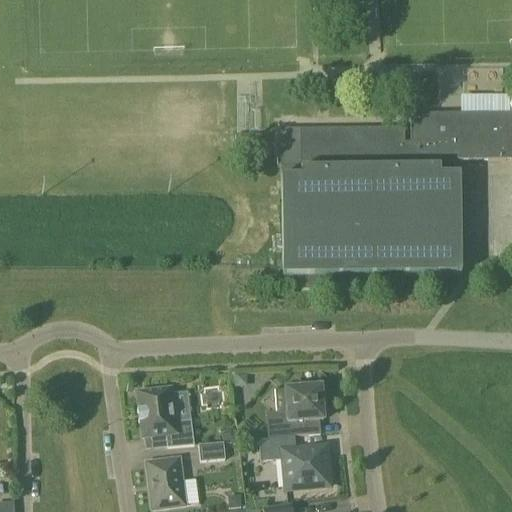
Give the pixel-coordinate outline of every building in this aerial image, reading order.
[(436,162),(450,162),(511,161),(511,115),(411,116),(411,144),(435,144),(436,162)] [(435,144),(411,144),(405,144),(405,130),(301,131),(281,131),(282,178),(283,278),(302,278),(304,290),(360,290),(360,277),(461,276),(460,177),(451,177),(450,162),(436,162),(435,144)] [(258,146),(258,136),(237,135),(237,146),(258,146)] [(247,376),(234,376),(234,388),(247,388),(247,376)] [(279,441),(295,439),(309,438),(308,424),(324,422),(322,405),(324,400),(324,396),(321,392),(321,389),(314,390),(314,385),(300,386),(301,391),(286,392),(287,414),(277,415),(279,440),(279,441)] [(175,425),(171,392),(138,396),(140,412),(137,413),(139,425),(141,425),(143,441),(166,438),(167,451),(194,448),(191,423),(175,425)] [(223,444),(235,442),(234,429),(228,430),(223,437),(223,444)] [(279,441),(279,440),(259,442),(261,464),(283,462),(285,493),(329,490),(326,450),(296,452),(295,439),(279,441)] [(200,465),(225,462),(224,446),(199,448),(200,465)] [(152,511),(158,511),(185,508),(179,462),(147,466),(152,511)]
